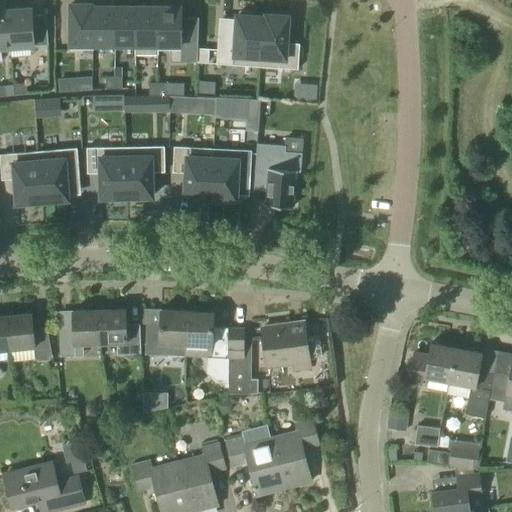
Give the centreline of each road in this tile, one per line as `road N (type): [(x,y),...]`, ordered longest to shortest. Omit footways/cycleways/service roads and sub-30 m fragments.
road 1 (residential): [(0,266),(168,261),(398,291)]
road 2 (residential): [(400,0),(398,291)]
road 3 (residential): [(369,511),(363,455),(398,291)]
